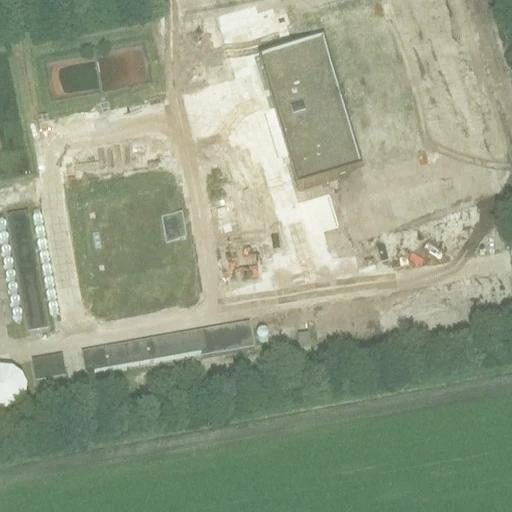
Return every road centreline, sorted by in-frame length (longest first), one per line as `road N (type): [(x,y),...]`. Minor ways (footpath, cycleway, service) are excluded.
road 1 (unknown): [(96,332),(45,172),(58,134),(73,126),(155,113),(190,132),(223,310)]
road 2 (unclassified): [(96,332),(511,259)]
